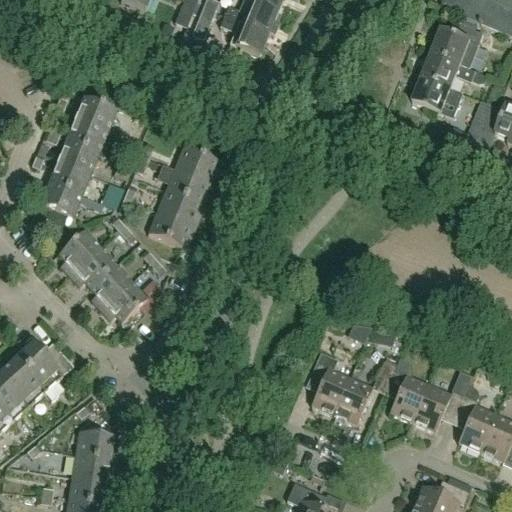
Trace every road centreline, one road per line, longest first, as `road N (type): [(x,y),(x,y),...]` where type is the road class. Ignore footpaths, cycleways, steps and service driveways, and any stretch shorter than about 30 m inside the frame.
road 1 (tertiary): [(180,411),(309,104),(369,0)]
road 2 (residential): [(135,377),(177,341),(244,177)]
road 3 (residential): [(266,100),(70,24)]
road 4 (residential): [(0,221),(32,137),(0,70)]
road 5 (residential): [(135,377),(117,359),(92,355),(30,286)]
road 6 (residential): [(504,497),(411,456),(387,463)]
road 7 (residential): [(266,100),(279,92),(333,0)]
